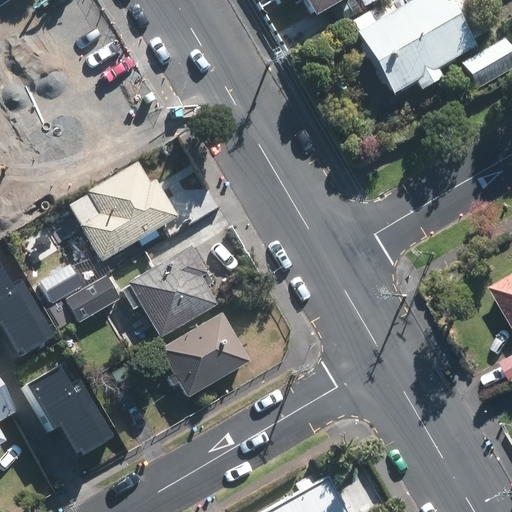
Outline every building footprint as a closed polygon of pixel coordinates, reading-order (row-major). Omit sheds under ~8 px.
[(290,0),(304,22),(342,0),(290,0)] [(413,0),(352,36),(387,98),(411,83),(417,92),(436,81),(431,72),(469,50),(440,0),(413,0)] [(0,111),(73,69),(41,13),(0,36),(0,111)] [(471,93),(511,69),(511,57),(503,41),(456,67),(471,93)] [(0,219),(134,139),(101,84),(0,144),(0,157),(9,173),(0,178),(0,219)] [(98,261),(176,215),(153,178),(147,181),(135,160),(84,190),(86,192),(66,204),(78,224),(77,225),(98,261)] [(157,339),(215,306),(199,278),(205,274),(189,246),(124,284),(157,339)] [(50,306),(81,288),(68,267),(37,285),(50,306)] [(0,270),(0,327),(18,361),(54,341),(23,284),(14,289),(3,269),(0,270)] [(511,325),(511,271),(489,285),(511,325)] [(111,299),(101,283),(67,304),(77,320),(111,299)] [(220,316),(157,353),(170,375),(164,379),(170,388),(176,385),(185,401),(249,364),(220,316)] [(510,379),(511,377),(511,353),(499,361),(510,379)] [(28,383),(51,425),(60,421),(79,455),(115,435),(83,379),(75,383),(64,363),(28,383)] [(118,386),(131,378),(123,364),(110,372),(118,386)] [(0,435),(0,421),(11,416),(0,397),(0,445),(4,443),(0,435)] [(346,511),(323,473),(258,511),(346,511)]
